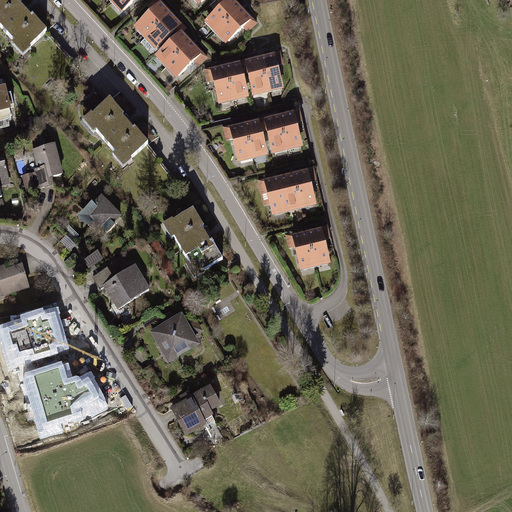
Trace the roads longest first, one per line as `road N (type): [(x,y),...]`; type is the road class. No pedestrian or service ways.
road 1 (residential): [(395,377),(351,380),(331,367),(188,137),(66,0)]
road 2 (secondary): [(318,0),(395,377)]
road 3 (residential): [(0,238),(25,243),(53,268),(179,470)]
road 4 (secondary): [(395,377),(425,511)]
